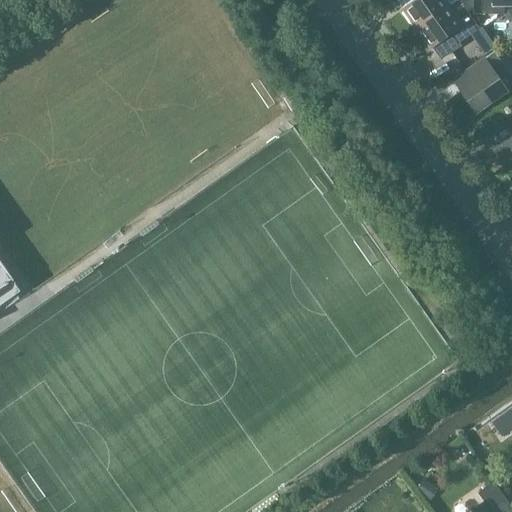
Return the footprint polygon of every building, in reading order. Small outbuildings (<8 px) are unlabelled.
[(209,2),(207,0),(176,0),(199,24),(212,12),(205,5),(209,2)] [(416,0),(403,9),(417,29),(458,0),(416,0)] [(480,29),(467,11),(471,9),(464,0),(458,0),(417,29),(431,49),(452,34),(459,44),(480,29)] [(511,5),(511,0),(481,0),(482,15),(504,15),(504,5),(511,5)] [(497,77),(507,71),(495,53),(454,82),(476,112),(507,91),(497,77)] [(511,137),(500,146),(511,162),(511,137)] [(0,260),(0,304),(21,290),(0,260)] [(505,511),(511,508),(493,482),(477,493),(484,503),(472,511),(468,510),(465,511),(505,511)]
